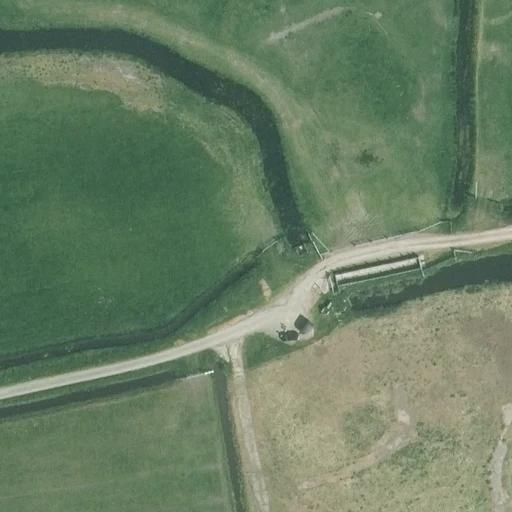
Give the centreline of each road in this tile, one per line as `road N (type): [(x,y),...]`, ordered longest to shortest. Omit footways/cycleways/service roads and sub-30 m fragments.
road 1 (unclassified): [(0,393),(123,366),(285,315)]
road 2 (track): [(511,232),(339,260),(312,273),(285,315)]
road 3 (track): [(230,332),(263,511)]
